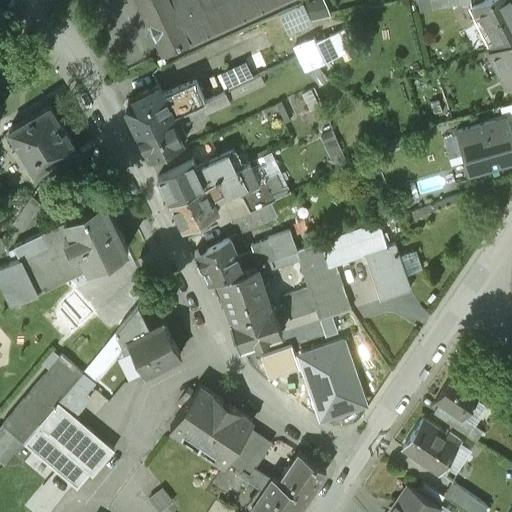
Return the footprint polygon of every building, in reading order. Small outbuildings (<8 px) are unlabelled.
[(152,0),(142,5),(164,52),(188,41),(189,42),(278,0),(152,0)] [(290,33),(316,21),(305,0),(303,0),(280,11),(290,33)] [(511,36),(511,0),(486,0),(472,7),(493,47),(511,36)] [(317,36),(296,46),(306,66),(362,40),(354,22),(319,39),(317,36)] [(511,36),(493,47),(487,50),(488,51),(491,50),(509,84),(506,86),(507,88),(511,84),(511,36)] [(0,107),(4,108),(4,105),(0,103),(0,90),(3,89),(6,91),(20,71),(0,57),(0,107)] [(218,73),(226,87),(252,75),(244,60),(218,73)] [(136,130),(184,107),(205,97),(197,81),(165,96),(160,86),(129,101),(125,106),(136,130)] [(184,107),(190,119),(231,99),(226,87),(205,97),(184,107)] [(280,100),(286,118),(321,107),(315,88),(280,100)] [(511,100),(499,104),(502,115),(506,114),(511,133),(511,100)] [(75,146),(49,104),(9,128),(21,148),(14,152),(23,167),(30,163),(35,170),(53,159),(75,146)] [(184,107),(136,130),(149,157),(182,142),(181,141),(187,138),(180,124),(190,119),(184,107)] [(502,115),(455,129),(466,164),(484,158),(486,166),(511,158),(511,133),(506,114),(502,115)] [(81,156),(75,146),(53,159),(60,170),(81,156)] [(169,200),(240,166),(232,149),(197,166),(193,157),(157,174),(169,200)] [(240,166),(169,200),(182,226),(217,209),(210,196),(223,190),(224,193),(252,179),(245,164),(240,166)] [(241,192),(249,210),(256,207),(274,199),(265,180),(241,192)] [(103,196),(64,215),(89,266),(127,247),(115,221),(112,215),(103,196)] [(260,206),(263,219),(279,214),(275,202),(260,206)] [(263,221),(256,207),(249,210),(230,219),(237,233),(263,221)] [(63,215),(65,219),(13,244),(19,255),(18,256),(19,256),(0,265),(0,279),(12,303),(89,266),(64,215),(63,215)] [(320,241),(325,256),(333,253),(336,263),(365,252),(381,298),(411,287),(395,240),(387,243),(378,220),(320,241)] [(238,255),(244,267),(270,258),(278,255),(297,249),(289,228),(268,236),(270,243),(238,255)] [(207,279),(217,276),(244,267),(238,255),(229,235),(194,251),(201,266),(207,279)] [(278,255),(270,258),(273,265),(274,267),(299,258),(301,264),(325,256),(320,241),(297,249),(278,255)] [(333,253),(325,256),(301,264),(320,318),(351,307),(336,263),(333,253)] [(244,267),(217,276),(229,316),(228,317),(238,346),(240,345),(282,331),(272,303),(269,304),(258,271),(273,265),(270,258),(244,267)] [(137,304),(116,330),(122,343),(128,340),(143,371),(180,353),(163,319),(149,326),(137,304)] [(122,343),(116,330),(82,370),(22,440),(41,456),(57,437),(69,447),(66,450),(92,472),(113,448),(73,414),(90,394),(85,390),(124,345),(122,343)] [(22,440),(82,370),(63,353),(2,424),(22,440)] [(481,389),(454,371),(436,398),(441,401),(462,416),(464,414),(481,389)] [(253,420),(199,383),(170,426),(224,463),(227,458),(249,425),(253,420)] [(464,414),(462,416),(441,401),(434,412),(470,437),(479,424),(464,414)] [(445,433),(422,418),(403,446),(440,471),(461,438),(447,430),(445,433)] [(22,440),(2,424),(0,422),(0,459),(4,462),(22,440)] [(272,441),(249,425),(227,458),(247,472),(249,473),(255,465),(272,441)] [(295,511),(326,468),(298,450),(279,479),(274,475),(273,477),(255,465),(249,473),(247,472),(244,477),(264,490),(250,511),(251,511),(295,511)] [(484,511),(490,504),(456,482),(447,496),(470,511),(484,511)] [(431,511),(437,504),(438,505),(439,504),(408,483),(396,502),(398,503),(392,511),(431,511)] [(163,486),(148,498),(159,511),(174,500),(163,486)]
